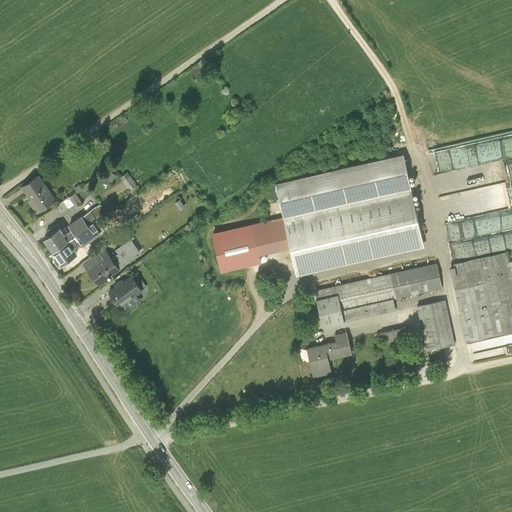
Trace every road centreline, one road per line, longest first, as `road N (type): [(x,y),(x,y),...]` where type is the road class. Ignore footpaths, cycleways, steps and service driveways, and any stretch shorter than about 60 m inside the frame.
road 1 (track): [(511,360),(152,439)]
road 2 (tertiary): [(0,218),(204,511)]
road 3 (track): [(284,0),(0,196)]
road 4 (track): [(412,148),(392,86),(331,0)]
road 5 (track): [(141,442),(0,475)]
